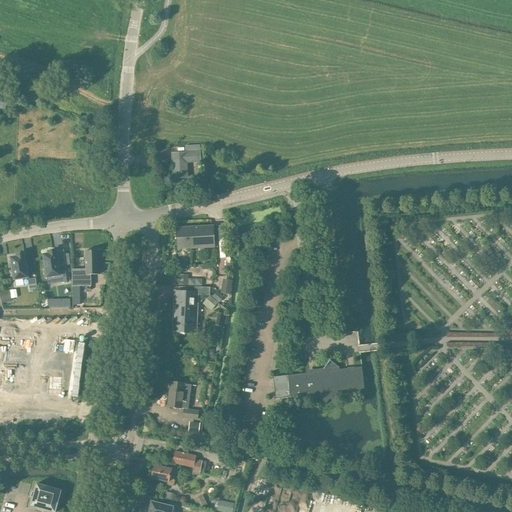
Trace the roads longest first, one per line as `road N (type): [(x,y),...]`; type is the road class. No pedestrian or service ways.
road 1 (tertiary): [(150,214),(376,164),(511,154)]
road 2 (tertiary): [(127,454),(150,214)]
road 3 (tertiary): [(119,220),(90,448)]
road 4 (tertiary): [(124,219),(123,115),(138,0)]
road 5 (tertiary): [(0,237),(119,220)]
